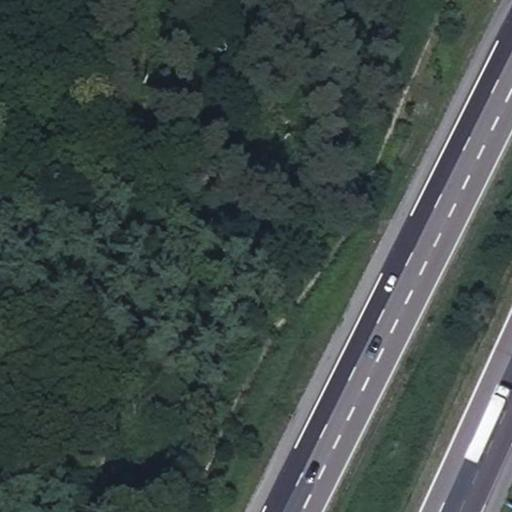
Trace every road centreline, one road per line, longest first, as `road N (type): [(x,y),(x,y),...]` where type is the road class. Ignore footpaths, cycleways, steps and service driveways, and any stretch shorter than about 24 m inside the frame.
road 1 (track): [(186,511),(289,308),(368,191),(460,0)]
road 2 (trunk): [(511,70),(292,511)]
road 3 (trunk): [(449,511),(511,374)]
